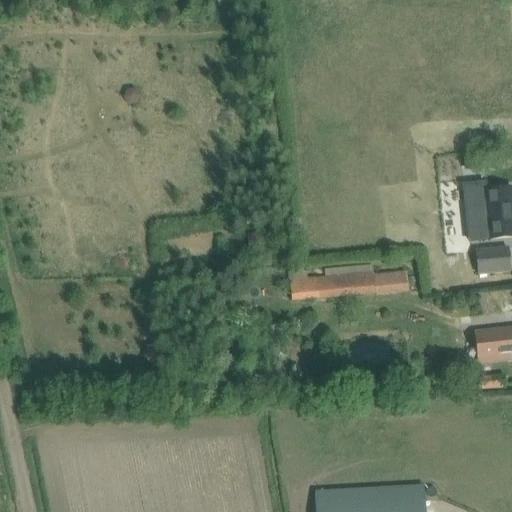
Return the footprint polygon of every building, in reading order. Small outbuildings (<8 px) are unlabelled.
[(477,154),(462,155),(463,170),(478,169),(477,154)] [(484,184),(463,186),(469,242),(497,239),(511,237),(511,192),(511,189),(492,191),(485,192),(484,184)] [(272,233),(246,236),(248,250),(274,246),(272,233)] [(476,251),(478,275),(511,272),(508,248),(476,251)] [(410,291),(408,274),(380,278),(380,275),(373,276),(373,274),(307,279),(291,281),(294,303),(378,296),(378,294),(410,291)] [(72,321),(72,297),(52,297),(52,321),(72,321)] [(511,328),(501,330),(474,332),(476,359),(511,355),(511,328)] [(174,339),(160,339),(161,358),(175,358),(174,339)] [(503,375),(479,378),(479,390),(504,388),(503,375)] [(315,493),(315,511),(425,511),(424,486),(315,493)]
